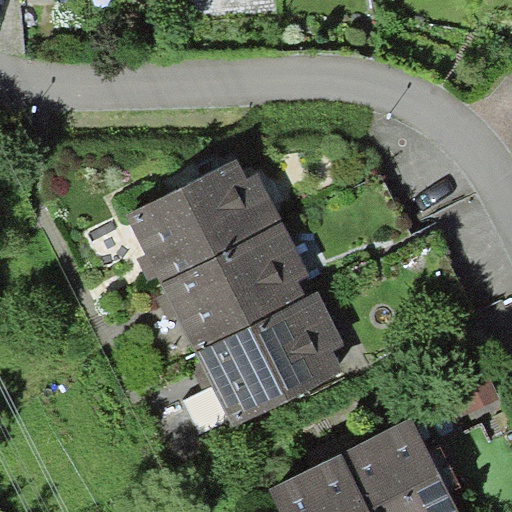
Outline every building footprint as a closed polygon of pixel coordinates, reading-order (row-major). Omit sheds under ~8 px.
[(246,179),(235,158),(124,214),(160,283),(281,220),(258,173),(246,179)] [(309,273),(281,220),(160,283),(195,351),(307,294),(298,279),(309,273)] [(307,294),(195,351),(231,427),(343,370),(331,350),(343,344),(316,289),(307,294)] [(500,398),(490,376),(449,394),(459,416),(500,398)] [(460,511),(413,418),(341,453),(370,511),(460,511)] [(370,511),(341,453),(270,488),(281,511),(370,511)]
